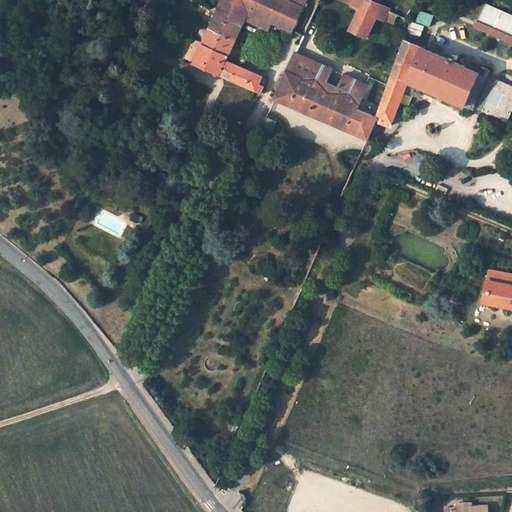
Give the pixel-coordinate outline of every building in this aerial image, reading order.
[(222,0),(204,42),(196,60),(194,63),(262,92),(265,86),(260,83),(263,76),(227,60),(246,18),(249,19),(251,15),(253,16),(254,14),(257,15),(254,22),(268,29),(272,20),(294,30),(304,7),(288,0),(222,0)] [(384,19),(389,8),(380,4),(380,2),(381,0),(380,0),(356,0),(354,5),(360,8),(351,29),(368,37),(378,16),(384,19)] [(511,14),(486,3),(479,20),(511,34),(511,14)] [(431,18),(418,13),(415,21),(428,26),(431,18)] [(147,20),(141,17),(138,24),(144,26),(147,20)] [(511,34),(479,20),(478,20),(475,25),(511,41),(511,34)] [(409,30),(420,35),(423,26),(412,22),(409,30)] [(188,57),(193,59),(196,60),(204,42),(196,39),(188,57)] [(378,119),(392,125),(409,81),(475,109),(476,107),(480,98),(471,94),(475,84),(484,88),(490,75),(492,71),(482,67),(480,72),(405,39),(378,117),(379,117),(378,119)] [(334,69),(297,52),(276,98),(277,99),(369,139),(378,119),(379,117),(378,117),(359,109),(369,84),(346,74),(338,90),(337,94),(325,88),(326,85),(334,69)] [(490,75),(484,88),(475,84),(471,94),(480,98),(476,107),(484,110),(498,79),(490,75)] [(268,78),(263,76),(260,83),(265,86),(268,78)] [(511,113),(511,84),(498,79),(484,110),(509,121),(511,113)] [(338,90),(326,85),(325,88),(337,94),(338,90)] [(273,129),(267,127),(263,134),(269,136),(273,129)] [(511,274),(491,270),(485,302),(511,307),(511,274)] [(474,503),(459,503),(456,507),(454,507),(447,508),(447,509),(447,511),(489,511),(490,506),(474,506),(474,507),(474,503)]
